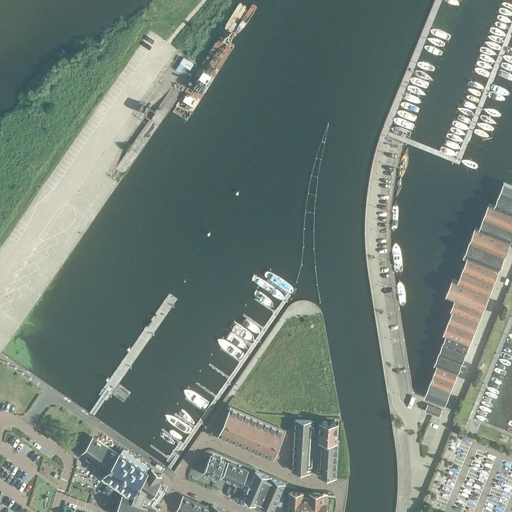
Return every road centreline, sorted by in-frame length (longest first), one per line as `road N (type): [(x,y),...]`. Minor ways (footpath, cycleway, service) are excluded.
road 1 (unclassified): [(387,138),(372,246),(396,401),(411,422),(417,489)]
road 2 (unclassified): [(0,277),(167,42)]
road 3 (unclassified): [(417,489),(511,258)]
road 4 (residential): [(179,479),(60,401),(41,403),(26,426)]
road 5 (residential): [(339,511),(342,487),(299,480),(204,438)]
